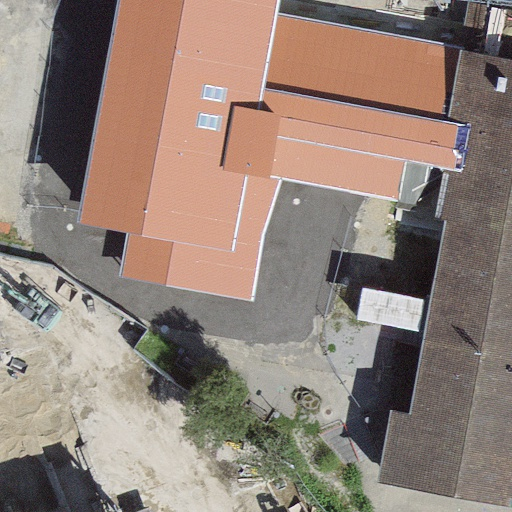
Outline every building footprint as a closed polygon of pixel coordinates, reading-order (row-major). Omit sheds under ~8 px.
[(126,0),(86,217),(133,226),(125,269),(258,292),(267,234),(287,165),(291,143),(245,135),(266,24),(270,0),(126,0)] [(299,0),(270,0),(266,24),(462,58),(463,52),(511,60),(511,11),(487,7),(482,32),(299,0)] [(444,156),(462,58),(266,24),(245,135),(291,143),(416,164),(418,152),(444,156)] [(511,60),(463,52),(462,58),(444,156),(418,152),(416,164),(412,187),(407,213),(448,221),(413,418),(392,414),(380,487),(511,509),(511,60)] [(291,143),(287,165),(412,187),(416,164),(291,143)] [(0,511),(125,511),(125,510),(60,342),(11,360),(0,331),(0,511)] [(306,511),(293,476),(223,503),(226,511),(306,511)] [(163,511),(158,498),(125,510),(125,511),(163,511)]
